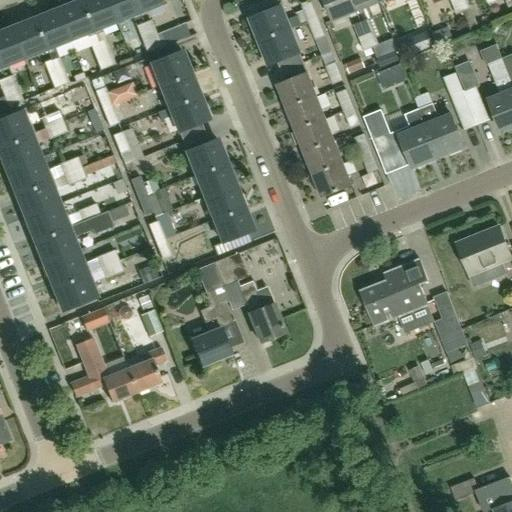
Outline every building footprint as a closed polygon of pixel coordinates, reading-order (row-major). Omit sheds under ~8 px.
[(115,23),(105,0),(82,0),(81,1),(93,31),(115,23)] [(105,0),(115,23),(139,13),(133,0),(105,0)] [(164,3),(162,0),(133,0),(139,13),(164,3)] [(358,11),(353,0),(325,0),(334,21),(358,11)] [(381,2),(379,0),(353,0),(358,11),(381,2)] [(456,15),(464,12),(471,9),(467,0),(455,0),(451,2),(456,15)] [(70,40),(93,31),(81,1),(58,10),(70,40)] [(260,15),(253,18),(252,18),(261,41),(292,29),(291,29),(308,23),(318,19),(311,1),(310,1),(301,4),(303,10),(296,13),(297,16),(288,19),(282,6),(280,7),(260,15)] [(46,14),(35,19),(47,49),(51,60),(59,57),(54,46),(58,45),(70,40),(58,10),(46,14)] [(47,49),(35,19),(11,28),(23,59),(47,49)] [(318,19),(308,23),(315,40),(325,37),(318,19)] [(362,22),(354,25),(359,38),(373,32),(368,19),(362,22)] [(141,39),(156,33),(151,20),(143,23),(136,27),(141,39)] [(175,27),(157,35),(161,46),(162,48),(187,38),(187,35),(182,24),(175,27)] [(0,65),(1,67),(23,59),(11,28),(0,32),(0,65)] [(292,29),(261,41),(270,65),(301,53),(292,29)] [(373,32),(359,38),(364,51),(365,51),(372,48),(379,46),(373,32)] [(156,33),(141,39),(146,52),(154,49),(161,46),(157,35),(156,33)] [(97,42),(89,45),(95,57),(110,51),(105,39),(97,42)] [(496,44),(485,49),(491,64),(490,65),(502,96),(489,101),(502,133),(511,129),(511,81),(503,59),(502,60),(496,44)] [(110,51),(95,57),(100,71),(107,68),(115,65),(110,51)] [(162,86),(192,74),(183,51),(152,63),(162,86)] [(511,55),(503,59),(511,81),(511,55)] [(51,60),(44,63),(48,75),(64,70),(59,57),(51,60)] [(365,68),(361,58),(346,65),(349,74),(365,68)] [(336,63),(326,67),(333,85),(343,81),(336,63)] [(64,70),(48,75),(54,89),(61,86),(69,83),(64,70)] [(309,73),(278,85),(287,108),(318,96),(309,73)] [(201,96),(192,74),(162,86),(170,108),(201,96)] [(13,75),(0,79),(0,87),(3,94),(18,88),(13,75)] [(478,125),(490,120),(476,86),(464,91),(478,125)] [(104,87),(95,91),(102,110),(112,106),(104,87)] [(18,88),(3,94),(8,107),(23,101),(18,88)] [(346,90),(336,94),(341,107),(338,108),(336,113),(336,114),(343,112),(353,108),(346,90)] [(478,125),(464,91),(451,97),(464,130),(478,125)] [(162,123),(174,118),(179,131),(210,118),(201,96),(170,108),(157,113),(162,123)] [(287,108),(296,130),(327,118),(318,96),(287,108)] [(425,121),(440,158),(465,148),(452,115),(440,120),(438,116),(433,104),(419,110),(424,121),(425,121)] [(112,106),(102,110),(109,127),(119,123),(112,106)] [(343,112),(351,130),(361,126),(353,108),(343,112)] [(364,117),(378,152),(396,145),(391,133),(382,110),(364,117)] [(409,126),(398,130),(413,168),(440,158),(425,121),(424,121),(419,110),(405,115),(409,126)] [(0,119),(0,147),(32,135),(23,111),(0,119)] [(35,134),(63,122),(59,111),(41,118),(41,119),(31,123),(35,134)] [(296,130),(305,153),(336,140),(327,118),(296,130)] [(39,143),(49,139),(49,140),(67,133),(63,122),(35,134),(39,143)] [(123,132),(112,136),(120,155),(130,151),(123,132)] [(0,147),(0,151),(8,171),(42,158),(32,135),(0,147)] [(361,156),(371,152),(364,135),(354,138),(361,156)] [(228,163),(219,140),(188,153),(197,175),(228,163)] [(305,153),(314,175),(344,163),(336,140),(305,153)] [(371,152),(361,156),(368,174),(378,170),(371,152)] [(82,169),(82,168),(77,157),(59,165),(64,176),(82,169)] [(8,171),(17,194),(51,181),(42,158),(8,171)] [(97,175),(122,171),(120,161),(95,166),(97,175)] [(237,185),(228,163),(197,175),(206,197),(237,185)] [(344,163),(314,175),(323,198),(354,186),(344,163)] [(82,169),(64,176),(68,186),(86,179),(82,169)] [(140,176),(130,180),(138,199),(148,195),(140,176)] [(17,194),(26,217),(60,204),(51,181),(17,194)] [(237,185),(206,197),(215,219),(246,207),(237,185)] [(148,195),(138,199),(144,216),(155,212),(148,195)] [(26,217),(36,241),(69,227),(60,204),(26,217)] [(82,222),(100,215),(96,204),(77,211),(82,222)] [(36,241),(45,264),(79,250),(73,237),(86,232),(86,233),(92,230),(94,234),(114,226),(112,223),(129,216),(124,205),(100,215),(82,222),(69,227),(36,241)] [(255,230),(246,207),(215,219),(224,242),(255,230)] [(158,221),(148,225),(155,243),(165,239),(158,221)] [(474,289),(508,275),(502,262),(511,257),(511,252),(502,227),(459,244),(471,274),(468,275),(474,289)] [(165,239),(155,243),(162,261),(172,257),(165,239)] [(45,264),(54,287),(88,273),(79,250),(45,264)] [(90,272),(119,261),(115,250),(96,257),(97,258),(86,263),(90,272)] [(213,263),(222,288),(248,277),(238,253),(213,263)] [(119,261),(90,272),(94,282),(105,278),(105,279),(123,272),(122,270),(119,261)] [(388,281),(362,292),(376,327),(430,305),(422,284),(430,281),(421,261),(386,275),(388,281)] [(228,302),(222,288),(213,263),(196,270),(205,293),(203,295),(208,308),(200,311),(209,333),(192,340),(202,366),(231,354),(221,329),(233,324),(224,304),(228,302)] [(88,273),(54,287),(64,311),(97,297),(88,273)] [(250,313),(249,313),(261,343),(286,333),(274,304),(264,308),(253,281),(240,286),(250,313)] [(470,345),(448,293),(435,298),(444,320),(436,323),(449,354),(470,345)] [(143,311),(152,307),(147,296),(138,299),(143,311)] [(104,310),(81,318),(87,332),(109,323),(104,310)] [(140,316),(149,338),(163,332),(154,310),(140,316)] [(94,339),(76,346),(88,376),(94,390),(105,386),(112,403),(138,393),(129,370),(109,378),(106,370),(94,339)] [(145,355),(148,362),(129,370),(138,393),(162,383),(155,367),(167,362),(162,348),(145,355)] [(0,458),(5,456),(0,445),(12,441),(2,416),(0,416),(0,458)] [(479,491),(479,489),(474,479),(451,488),(455,499),(456,501),(476,493),(479,491)] [(511,511),(511,502),(495,509),(496,511),(511,511)]
